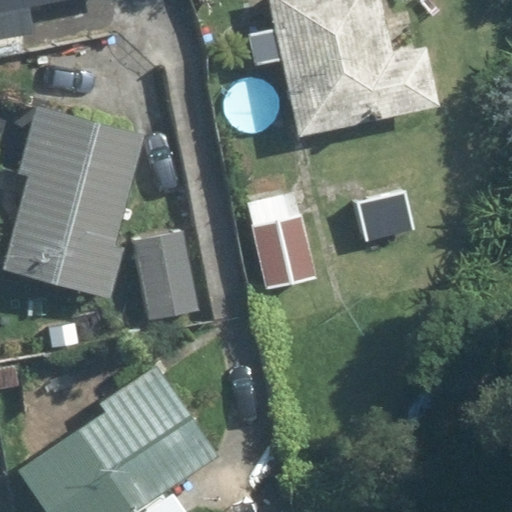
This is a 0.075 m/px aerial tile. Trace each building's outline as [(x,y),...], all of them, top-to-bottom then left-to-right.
[(0,0),(0,26),(44,17),(39,0),(0,0)] [(406,46),(395,0),(276,0),(281,21),(253,28),(259,56),(286,49),(304,129),(450,96),(436,39),(406,46)] [(118,286),(154,120),(33,93),(26,124),(3,119),(0,134),(0,159),(29,166),(8,262),(118,286)] [(327,275),(306,181),(254,193),(275,287),(327,275)] [(413,184),(361,198),(371,237),(423,223),(413,184)] [(189,220),(136,233),(155,310),(208,297),(189,220)] [(175,359),(30,460),(66,511),(195,511),(231,487),(211,459),(234,443),(175,359)]
